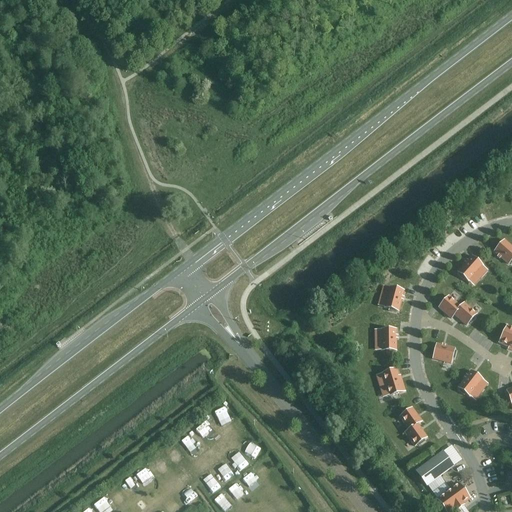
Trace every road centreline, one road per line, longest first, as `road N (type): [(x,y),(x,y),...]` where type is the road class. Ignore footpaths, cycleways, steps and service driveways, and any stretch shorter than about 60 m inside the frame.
road 1 (primary): [(511,16),(182,270)]
road 2 (primary): [(212,291),(511,63)]
road 3 (primary): [(0,456),(197,302)]
road 4 (primary): [(182,270),(0,410)]
road 5 (unclassified): [(368,511),(232,334)]
road 6 (residential): [(415,320),(417,376),(473,464),(483,511)]
road 7 (residential): [(511,225),(456,247),(427,281),(415,320)]
